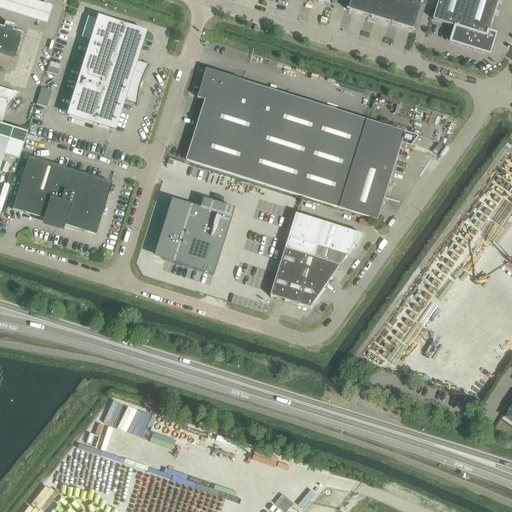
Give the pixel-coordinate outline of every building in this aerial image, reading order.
[(29,1),(25,0),(0,0),(0,10),(24,18),(44,24),(49,7),(29,1)] [(351,0),(349,10),(348,10),(347,11),(391,24),(396,8),(398,0),(403,0),(421,5),(422,5),(423,0),(351,0)] [(403,0),(398,0),(396,8),(418,15),(421,5),(403,0)] [(511,0),(439,0),(435,15),(433,21),(456,28),(451,43),(491,56),(497,35),(489,33),(499,0),(511,0)] [(396,8),(391,24),(414,32),(414,31),(413,30),(418,15),(396,8)] [(113,130),(122,103),(122,101),(136,105),(136,106),(137,100),(138,93),(139,87),(141,88),(142,83),(141,83),(143,77),(146,71),(149,65),(148,65),(148,66),(135,62),(144,33),(98,19),(68,115),(113,130)] [(0,54),(14,59),(22,34),(0,26),(0,54)] [(48,68),(46,73),(57,76),(58,71),(48,68)] [(205,101),(186,162),(378,222),(402,145),(412,148),(419,137),(244,82),(207,70),(198,99),(205,101)] [(49,101),(52,91),(42,88),(38,103),(42,104),(43,99),(49,101)] [(17,161),(18,161),(18,162),(27,135),(0,126),(0,165),(3,157),(5,158),(6,158),(8,158),(8,159),(8,158),(17,161),(17,162),(17,161)] [(28,158),(12,210),(43,220),(41,226),(62,233),(64,226),(95,236),(111,184),(28,158)] [(160,240),(155,256),(164,259),(164,261),(213,276),(231,218),(229,217),(231,210),(233,211),(233,210),(202,199),(199,209),(170,200),(158,239),(160,240)] [(296,215),(285,250),(299,254),(310,219),(296,215)] [(310,219),(299,254),(313,259),(317,247),(320,235),(324,223),(310,219)] [(324,223),(320,235),(355,246),(363,235),(324,223)] [(320,235),(317,247),(348,257),(355,246),(320,235)] [(317,247),(313,259),(340,267),(348,257),(317,247)] [(271,297),(285,301),(292,277),(296,266),(299,254),(285,250),(271,297)] [(296,266),(333,278),(340,267),(313,259),(299,254),(296,266)] [(292,277),(306,282),(326,288),(333,278),(296,266),(292,277)] [(292,277),(285,301),(298,305),(306,282),(292,277)] [(306,282),(298,305),(311,309),(326,288),(306,282)] [(133,450),(139,432),(111,424),(106,442),(133,450)] [(171,511),(174,503),(118,488),(111,511),(171,511)]
